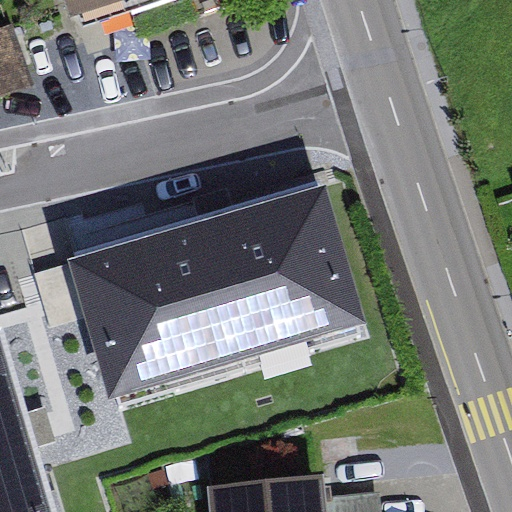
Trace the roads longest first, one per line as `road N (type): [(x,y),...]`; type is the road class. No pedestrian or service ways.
road 1 (residential): [(0,188),(389,91)]
road 2 (primary): [(511,455),(389,91)]
